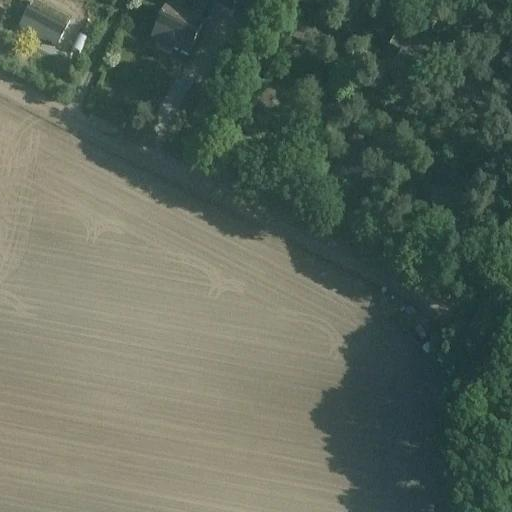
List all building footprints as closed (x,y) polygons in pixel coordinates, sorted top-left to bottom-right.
[(43,0),(41,0),(29,27),(60,41),(73,14),(43,0)] [(220,0),(247,13),(253,0),(220,0)] [(166,9),(152,40),(188,57),(202,26),(166,9)] [(295,35),(291,43),(304,50),(311,36),(328,44),(336,28),(306,13),(295,35)] [(386,24),(379,20),(373,31),(381,34),(386,24)] [(398,31),(388,48),(400,55),(391,69),(403,77),(412,82),(417,75),(434,47),(424,41),(421,45),(420,44),(398,31)] [(291,64),(300,60),(295,50),(285,55),(291,64)] [(473,79),(448,106),(453,111),(456,108),(461,113),(470,103),(483,115),(496,101),(473,79)] [(255,109),(242,131),(256,140),(263,128),(279,137),(288,121),(269,110),(276,98),(287,104),(292,95),(279,88),(277,91),(264,83),(251,107),(255,109)] [(197,112),(193,118),(203,123),(203,122),(206,117),(206,116),(197,112)] [(342,155),(330,180),(343,186),(347,177),(364,185),(371,168),(356,161),(342,155)] [(455,188),(429,192),(432,215),(445,218),(447,235),(462,233),(456,195),(455,188)]
